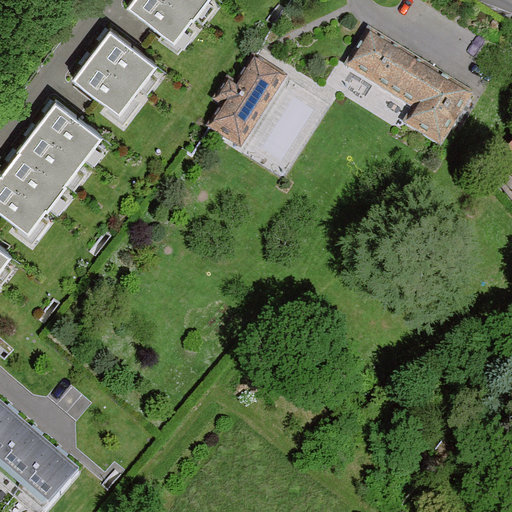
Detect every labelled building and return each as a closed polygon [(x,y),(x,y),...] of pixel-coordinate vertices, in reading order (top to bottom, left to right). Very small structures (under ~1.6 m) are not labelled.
[(207,0),(134,0),(130,7),(176,42),(207,0)] [(157,65),(112,31),(76,77),(121,111),(157,65)] [(352,70),(421,111),(411,127),(444,147),(474,96),(373,35),(352,70)] [(210,129),(241,148),(285,80),(255,60),(238,88),(228,82),(215,102),(224,107),(210,129)] [(102,137),(57,102),(0,175),(0,208),(30,231),(102,137)] [(0,271),(12,256),(0,247),(0,271)] [(48,511),(81,474),(0,406),(0,474),(45,511),(48,511)] [(457,452),(445,443),(423,473),(434,482),(457,452)]
